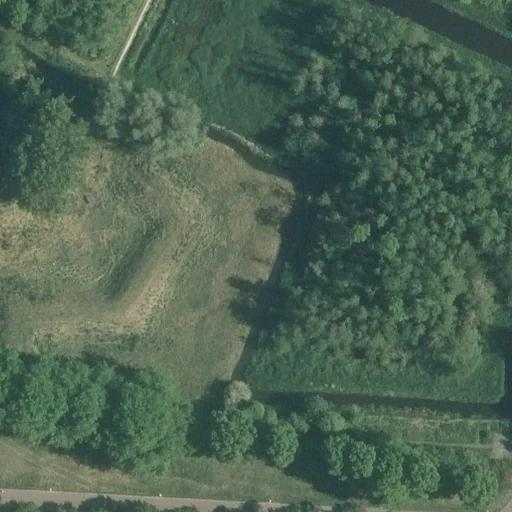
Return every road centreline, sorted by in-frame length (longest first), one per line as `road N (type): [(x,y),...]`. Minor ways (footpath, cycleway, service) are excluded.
road 1 (unclassified): [(219,511),(0,500)]
road 2 (track): [(0,15),(112,76)]
